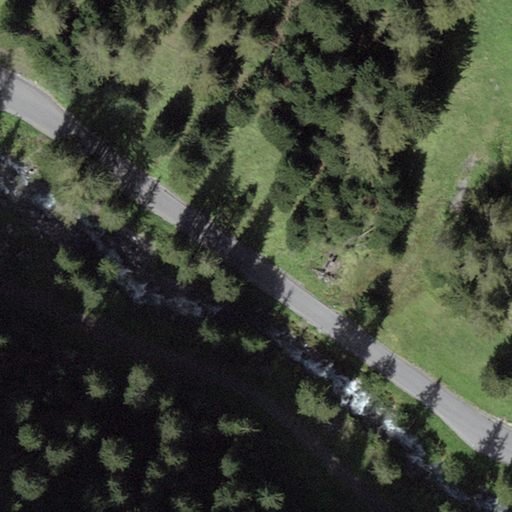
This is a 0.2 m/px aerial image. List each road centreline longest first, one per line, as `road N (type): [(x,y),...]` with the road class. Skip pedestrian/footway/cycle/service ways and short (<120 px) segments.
road 1 (tertiary): [(0,91),(29,102),(511,447)]
road 2 (track): [(0,283),(103,330),(388,511)]
